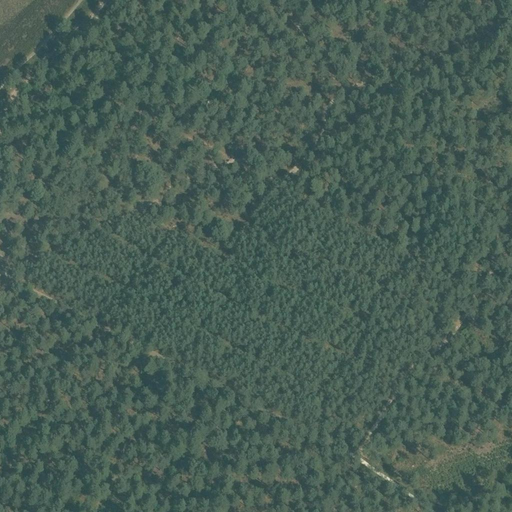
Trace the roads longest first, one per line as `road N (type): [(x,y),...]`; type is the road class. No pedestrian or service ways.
road 1 (track): [(361,460),(486,249),(511,234)]
road 2 (track): [(0,273),(153,202),(230,156)]
road 3 (track): [(36,48),(43,59),(230,156)]
road 4 (track): [(332,99),(459,15),(496,0)]
road 5 (track): [(0,111),(103,0)]
